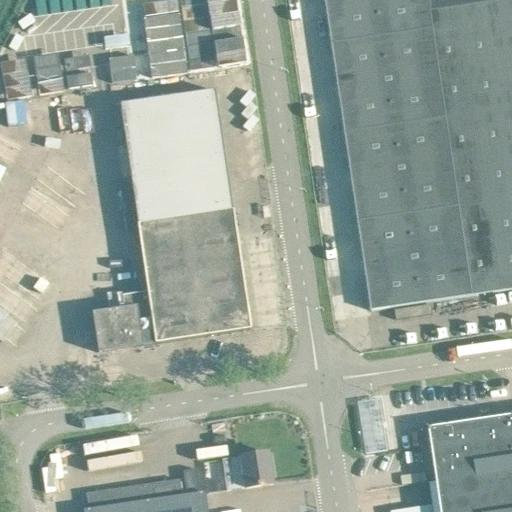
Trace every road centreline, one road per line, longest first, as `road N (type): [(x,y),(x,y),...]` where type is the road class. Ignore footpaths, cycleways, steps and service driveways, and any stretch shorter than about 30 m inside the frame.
road 1 (unclassified): [(319,393),(259,0)]
road 2 (unclassified): [(14,511),(7,464),(18,438),(319,393)]
road 3 (unclassified): [(319,393),(511,364)]
road 4 (unclassified): [(336,511),(319,393)]
